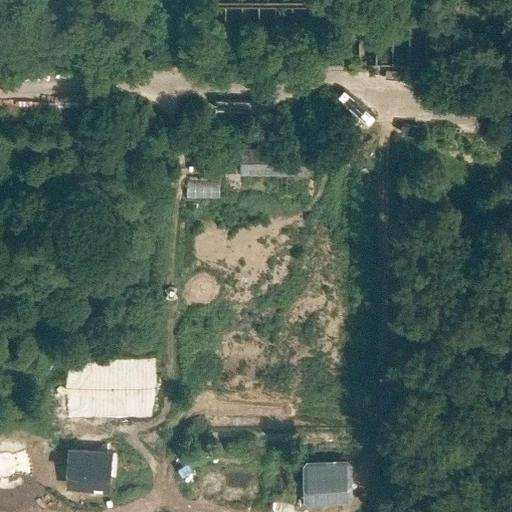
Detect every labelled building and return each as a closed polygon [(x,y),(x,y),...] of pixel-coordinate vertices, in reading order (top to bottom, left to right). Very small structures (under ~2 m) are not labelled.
[(443,6),(443,65),(459,65),(460,6),(443,6)] [(241,147),(241,173),(308,172),(308,146),(241,147)] [(113,452),(74,450),(72,485),(110,488),(113,452)] [(348,464),(308,465),(308,490),(309,493),(310,495),(311,497),(313,499),(316,500),(319,501),(341,500),(344,500),(345,499),(347,497),(348,494),(348,464)] [(12,472),(10,475),(1,472),(0,475),(0,486),(1,489),(4,493),(6,490),(9,492),(13,494),(17,494),(20,494),(23,492),(26,489),(28,492),(31,489),(33,481),(31,472),(21,475),(20,472),(16,470),(12,472)] [(227,487),(219,493),(220,511),(221,511),(274,511),(275,511),(275,493),(268,487),(261,487),(261,479),(237,479),(237,487),(227,487)]
